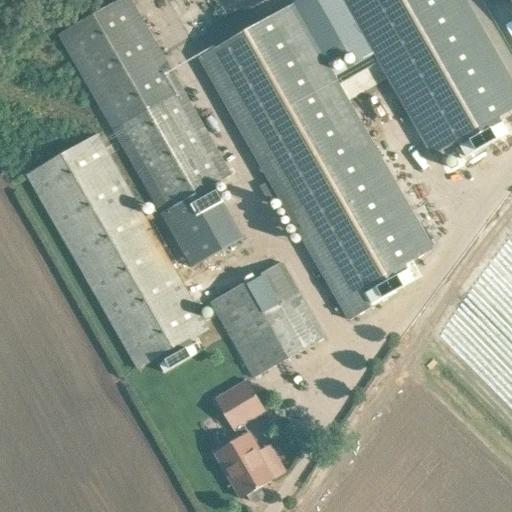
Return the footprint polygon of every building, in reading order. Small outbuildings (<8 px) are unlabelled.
[(24,0),(21,0),(11,23),(29,31),(40,7),(24,0)] [(161,215),(192,269),(245,239),(214,185),(231,175),(132,0),(119,0),(59,35),(161,215)] [(511,78),(467,0),(298,0),(296,1),(297,4),(341,83),(379,62),(432,157),(466,138),(478,160),(501,147),(487,124),(511,109),(511,78)] [(341,83),(297,4),(201,60),(349,319),(400,291),(386,269),(431,243),(341,83)] [(27,175),(137,370),(208,329),(98,134),(27,175)] [(278,197),(269,181),(259,186),(269,202),(278,197)] [(324,339),(315,321),(282,263),(212,303),(245,361),(254,378),(324,339)] [(223,352),(232,340),(221,332),(212,344),(223,352)] [(265,411),(255,393),(248,381),(215,401),(237,438),(214,451),(227,473),(231,471),(244,495),(241,497),(242,499),(255,491),(256,493),(260,490),(259,489),(276,479),(244,423),(265,411)]
